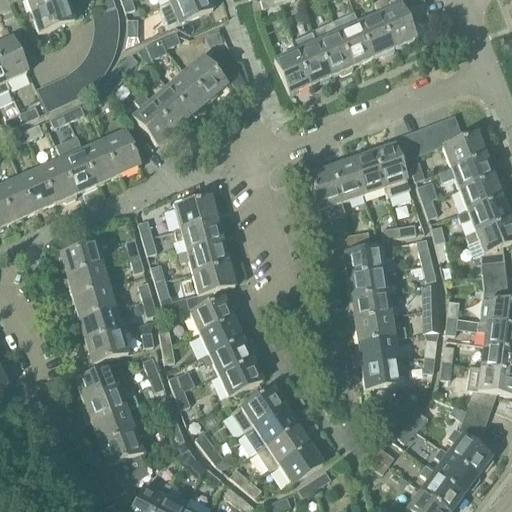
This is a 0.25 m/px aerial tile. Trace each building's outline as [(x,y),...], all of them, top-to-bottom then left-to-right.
[(24,0),(30,16),(65,4),(64,0),(24,0)] [(100,0),(105,15),(115,11),(110,0),(100,0)] [(129,0),(126,0),(120,3),(125,17),(135,14),(129,0)] [(213,14),(206,0),(185,0),(169,7),(178,28),(213,14)] [(262,13),(278,9),(275,0),(270,0),(259,3),(262,13)] [(275,0),(278,9),(294,4),(292,0),(275,0)] [(402,13),(397,2),(395,0),(390,0),(373,7),(377,18),(393,52),(415,42),(408,27),(402,13)] [(421,0),(404,0),(397,2),(402,13),(424,7),(421,0)] [(65,4),(30,16),(38,38),(73,26),(73,25),(83,22),(79,13),(70,16),(65,4)] [(424,7),(402,13),(408,27),(427,18),(424,7)] [(73,71),(36,88),(50,122),(80,108),(94,97),(105,82),(114,68),(120,54),(124,40),(124,28),(119,15),(92,23),(95,42),(89,57),(73,71)] [(393,52),(377,18),(357,27),(372,61),(380,57),(381,60),(384,61),(393,57),(393,55),(392,52),(393,52)] [(137,24),(127,24),(127,41),(137,41),(137,24)] [(351,70),(336,36),(332,26),(311,35),(312,37),(315,45),(331,80),(339,76),(340,78),(342,79),(351,75),(352,73),(351,71),(351,70)] [(372,61),(357,27),(336,36),(351,70),(372,61)] [(294,55),(310,89),(319,85),(320,87),(328,84),(327,81),(331,80),(315,45),(312,37),(291,45),(294,55)] [(175,38),(160,44),(164,53),(179,47),(175,38)] [(10,42),(0,46),(0,76),(5,86),(26,76),(10,42)] [(165,57),(164,53),(160,44),(145,51),(150,64),(165,57)] [(288,98),(310,89),(294,55),(273,64),(288,98)] [(130,59),(117,70),(124,77),(137,66),(130,59)] [(183,76),(208,104),(226,89),(201,61),(183,76)] [(191,119),(208,104),(183,76),(166,91),(191,119)] [(103,89),(111,96),(122,84),(115,77),(103,89)] [(100,108),(111,96),(103,89),(92,102),(100,108)] [(149,106),(173,134),(191,119),(166,91),(149,106)] [(173,135),(173,134),(149,106),(142,98),(133,105),(140,114),(131,121),(156,150),(162,144),(164,146),(166,146),(174,139),(174,137),(173,135)] [(65,116),(69,126),(82,119),(78,110),(65,116)] [(34,111),(19,118),(23,127),(38,120),(34,111)] [(52,133),(69,126),(65,116),(48,124),(52,133)] [(4,125),(8,134),(23,127),(19,118),(4,125)] [(443,124),(451,147),(462,143),(454,120),(443,124)] [(439,151),(442,150),(451,147),(443,124),(431,129),(439,151)] [(23,135),(27,144),(41,138),(37,129),(23,135)] [(439,151),(431,129),(420,133),(428,155),(439,151)] [(428,155),(420,133),(409,137),(417,159),(428,155)] [(11,152),(27,144),(23,135),(7,143),(11,152)] [(124,136),(102,145),(117,180),(139,170),(124,136)] [(417,159),(409,137),(397,141),(406,163),(417,159)] [(462,143),(451,147),(442,150),(450,172),(485,158),(477,137),(462,143)] [(102,145),(81,154),(97,189),(117,180),(102,145)] [(371,156),(383,191),(387,201),(409,193),(393,148),(384,151),(383,149),(381,148),(372,151),(371,153),(371,156)] [(76,198),(97,189),(81,154),(61,164),(76,198)] [(361,199),(383,191),(371,156),(349,164),(361,199)] [(458,193),(494,180),(485,158),(450,172),(458,193)] [(75,198),(76,198),(61,164),(40,173),(55,207),(62,204),(63,206),(66,207),(75,203),(76,201),(75,198)] [(340,206),(361,199),(349,164),(328,171),(340,206)] [(413,186),(423,182),(417,167),(407,171),(413,186)] [(328,171),(306,179),(322,225),(344,217),(340,206),(328,171)] [(34,216),(55,207),(40,173),(19,182),(34,216)] [(466,215),(502,201),(494,180),(458,193),(466,215)] [(0,195),(13,225),(34,216),(19,182),(0,190),(0,195)] [(425,189),(415,192),(421,208),(430,204),(436,202),(431,186),(425,189)] [(0,231),(13,225),(0,195),(0,231)] [(180,233),(216,223),(210,200),(174,210),(180,233)] [(502,201),(466,215),(455,219),(459,228),(470,224),(475,236),(510,222),(502,201)] [(421,208),(427,224),(436,221),(430,204),(421,208)] [(478,245),(483,258),(502,251),(511,247),(511,227),(510,222),(475,236),(464,240),(467,249),(478,245)] [(176,245),(183,243),(186,255),(222,245),(220,237),(222,236),(223,234),(221,224),(219,223),(216,224),(216,223),(180,233),(173,235),(176,245)] [(147,225),(137,228),(141,244),(151,241),(147,225)] [(413,229),(397,232),(399,242),(415,239),(413,229)] [(430,234),(434,250),(444,247),(440,231),(430,234)] [(399,242),(397,232),(380,235),(381,245),(399,242)] [(367,236),(351,239),(352,249),(369,247),(367,236)] [(334,241),(336,252),(352,249),(351,239),(334,241)] [(141,244),(146,260),(156,257),(151,241),(141,244)] [(124,246),(128,262),(138,259),(133,243),(124,246)] [(188,265),(192,277),(228,267),(222,245),(186,255),(186,256),(178,258),(180,267),(188,265)] [(59,257),(66,280),(102,269),(95,247),(59,257)] [(444,247),(434,250),(438,266),(448,264),(444,247)] [(417,253),(421,269),(431,267),(427,251),(417,253)] [(502,251),(483,258),(479,260),(481,269),(504,267),(502,251)] [(342,257),(346,281),(383,275),(380,252),(342,257)] [(128,262),(133,278),(143,275),(138,259),(128,262)] [(234,290),(228,267),(192,277),(197,299),(186,302),(189,316),(221,302),(219,294),(234,290)] [(435,283),(431,267),(421,269),(425,286),(435,283)] [(504,267),(481,269),(482,281),(505,278),(504,267)] [(66,280),(72,301),(108,291),(102,269),(66,280)] [(159,269),(150,272),(154,288),(164,285),(159,269)] [(346,281),(349,303),(387,297),(383,275),(346,281)] [(505,278),(482,281),(483,293),(507,290),(505,278)] [(164,285),(154,288),(159,304),(169,301),(164,285)] [(136,290),(141,306),(151,303),(146,287),(136,290)] [(507,290),(483,293),(483,294),(482,294),(481,303),(508,306),(507,290)] [(72,301),(78,324),(114,313),(108,291),(72,301)] [(427,313),(437,313),(436,296),(426,296),(427,313)] [(351,326),(353,325),(390,320),(387,297),(349,303),(351,312),(348,312),(347,314),(348,324),(351,326)] [(199,337),(233,322),(223,301),(221,302),(189,316),(199,337)] [(141,306),(146,322),(156,319),(151,303),(141,306)] [(511,306),(508,306),(481,303),(480,314),(487,315),(485,326),(511,329),(511,306)] [(447,306),(446,321),(456,323),(458,307),(447,306)] [(78,324),(85,345),(121,335),(114,313),(78,324)] [(437,313),(427,313),(427,329),(437,329),(437,313)] [(394,342),(394,343),(405,342),(403,332),(392,333),(390,320),(353,325),(357,348),(394,342)] [(456,323),(446,321),(444,339),(454,340),(456,323)] [(208,358),(242,342),(233,322),(199,337),(208,358)] [(511,329),(485,326),(477,325),(476,337),(484,338),(483,349),(511,352),(511,329)] [(140,338),(150,337),(150,335),(154,326),(139,330),(140,338)] [(168,334),(157,336),(160,352),(171,350),(168,334)] [(127,358),(121,335),(85,345),(91,368),(127,358)] [(152,351),(150,337),(140,339),(142,352),(152,351)] [(206,371),(212,367),(218,379),(252,363),(242,342),(208,358),(202,361),(206,371)] [(397,365),(394,343),(394,342),(357,348),(360,371),(397,365)] [(423,360),(433,361),(435,345),(425,343),(423,360)] [(511,352),(483,349),(480,372),(511,376),(511,352)] [(160,352),(163,369),(174,367),(171,350),(160,352)] [(443,350),(441,366),(450,368),(452,352),(443,350)] [(433,361),(423,360),(421,376),(431,378),(433,361)] [(141,366),(147,381),(157,377),(151,362),(141,366)] [(252,363),(218,379),(227,400),(262,384),(252,363)] [(397,365),(360,371),(364,394),(409,387),(407,377),(399,378),(397,365)] [(450,368),(441,366),(438,383),(448,384),(450,368)] [(83,406),(118,392),(109,371),(74,384),(74,385),(83,406)] [(476,395),(496,398),(511,400),(511,376),(480,372),(479,374),(469,372),(468,381),(478,383),(476,395)] [(157,377),(147,381),(153,397),(163,394),(157,377)] [(177,380),(167,383),(173,399),(183,395),(177,380)] [(88,428),(91,427),(126,413),(126,414),(137,410),(133,400),(128,402),(123,390),(118,392),(83,406),(86,414),(83,415),(82,418),(85,427),(88,428)] [(230,418),(242,437),(284,410),(280,403),(282,402),(282,400),(277,391),(274,391),(272,392),(271,391),(240,411),(230,418)] [(173,399),(179,415),(189,411),(183,395),(173,399)] [(496,398),(476,395),(472,395),(469,404),(491,412),(496,398)] [(491,412),(469,404),(465,415),(479,421),(486,424),(491,412)] [(158,409),(163,423),(173,419),(167,405),(158,409)] [(242,437),(255,456),(297,429),(284,410),(242,437)] [(134,435),(126,414),(126,413),(91,427),(99,449),(134,435)] [(479,421),(465,415),(460,427),(482,435),(486,424),(479,421)] [(419,417),(409,427),(416,434),(426,424),(419,417)] [(173,419),(163,423),(170,440),(179,436),(173,419)] [(416,434),(409,427),(396,441),(403,448),(416,434)] [(482,435),(460,427),(457,436),(476,450),(482,435)] [(268,476),(278,469),(309,448),(297,429),(255,456),(268,476)] [(476,450),(457,436),(453,434),(447,442),(454,447),(446,457),(477,479),(481,473),(483,474),(486,474),(492,466),(491,463),(489,462),(490,461),(476,450)] [(134,435),(99,449),(107,471),(115,468),(119,479),(122,485),(144,470),(139,458),(142,457),(134,435)] [(194,444),(204,457),(212,451),(202,437),(194,444)] [(173,463),(188,455),(183,446),(168,454),(173,463)] [(310,449),(309,448),(278,469),(291,488),(322,468),(317,460),(319,459),(320,456),(314,448),(312,448),(310,449)] [(214,470),(219,475),(229,469),(223,464),(212,451),(204,457),(214,470)] [(380,452),(374,460),(388,470),(393,462),(380,452)] [(477,479),(446,457),(440,452),(433,461),(440,466),(433,475),(463,498),(468,491),(470,493),(472,492),(478,484),(478,482),(476,480),(477,479)] [(381,478),(388,470),(374,460),(368,468),(381,478)] [(187,472),(200,482),(206,474),(194,463),(187,472)] [(97,488),(119,479),(115,468),(107,471),(92,476),(97,488)] [(418,478),(427,484),(419,494),(443,511),(452,511),(463,498),(433,475),(425,469),(418,478)] [(228,481),(241,492),(248,484),(235,473),(228,481)] [(206,474),(200,482),(213,493),(219,484),(206,474)] [(310,485),(316,494),(330,484),(324,476),(310,485)] [(97,488),(101,499),(124,490),(122,485),(119,479),(97,488)] [(129,482),(122,485),(124,490),(127,500),(135,497),(129,482)] [(241,492),(254,503),(260,495),(248,484),(241,492)] [(302,503),(316,494),(310,485),(296,494),(302,503)] [(158,511),(164,501),(164,502),(169,491),(160,486),(154,496),(143,490),(134,507),(132,506),(120,511),(118,511),(158,511)] [(124,490),(101,499),(106,511),(128,502),(127,500),(124,490)] [(222,500),(235,511),(241,503),(228,492),(222,500)] [(443,511),(419,494),(406,511),(403,511),(401,510),(399,511),(443,511)] [(184,511),(188,505),(178,500),(175,507),(164,502),(164,501),(158,511),(184,511)] [(285,501),(271,507),(269,508),(270,511),(286,511),(289,511),(285,501)] [(236,511),(252,511),(241,503),(235,511),(236,511)]
